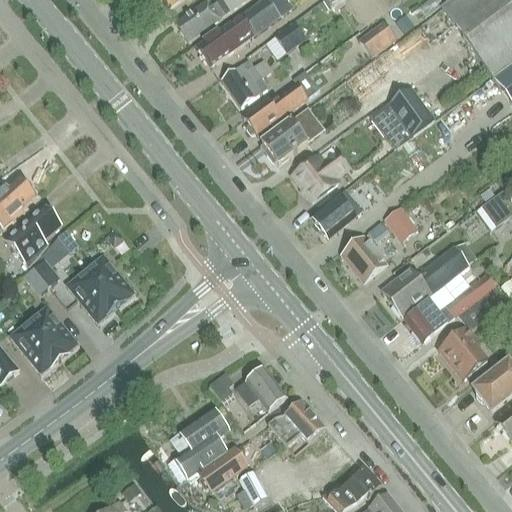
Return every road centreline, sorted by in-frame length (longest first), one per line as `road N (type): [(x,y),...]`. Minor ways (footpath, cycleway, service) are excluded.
road 1 (residential): [(499,511),(76,0)]
road 2 (tertiary): [(249,269),(30,0)]
road 3 (tertiary): [(0,459),(249,269)]
road 4 (residential): [(0,9),(169,215)]
road 5 (residential): [(318,352),(297,371),(414,511)]
road 6 (tertiary): [(451,511),(318,352)]
